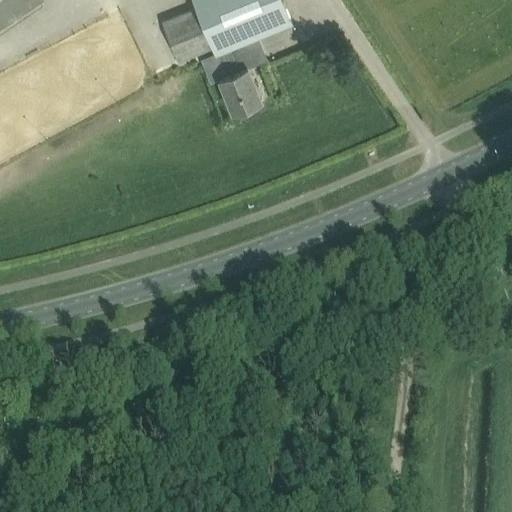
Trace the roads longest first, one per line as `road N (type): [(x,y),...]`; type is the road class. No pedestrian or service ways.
road 1 (secondary): [(0,325),(301,237),(511,141)]
road 2 (track): [(390,511),(413,295),(461,206),(446,174)]
road 3 (track): [(446,137),(357,0)]
